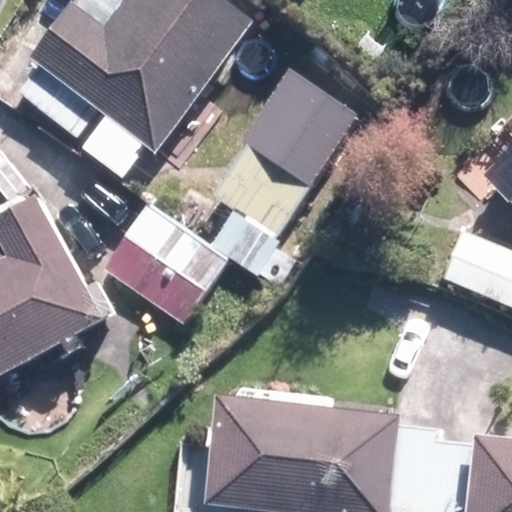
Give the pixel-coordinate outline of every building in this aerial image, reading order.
[(88,9),(54,56),(163,136),(249,19),(223,0),(142,0),(119,32),(88,9)] [(0,371),(107,315),(45,198),(0,221),(0,371)] [(235,260),(153,203),(107,270),(189,327),(235,260)] [(511,245),(467,229),(443,295),(511,320),(511,245)] [(375,511),(389,511),(396,421),(229,410),(223,502),(375,511)] [(511,511),(511,446),(498,446),(492,511),(511,511)]
